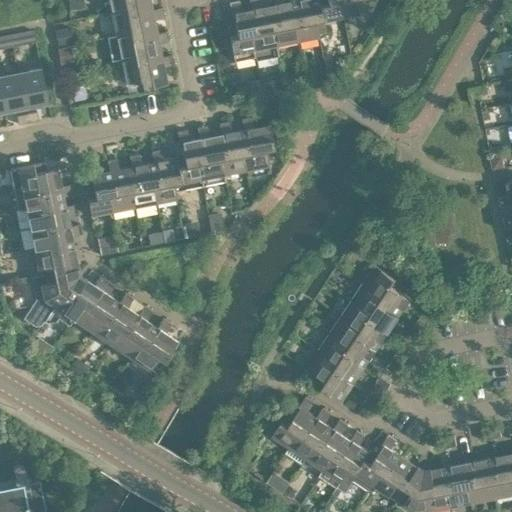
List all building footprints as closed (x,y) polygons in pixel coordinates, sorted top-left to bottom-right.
[(70,0),(73,11),(87,8),(85,0),(70,0)] [(152,12),(151,9),(149,0),(108,0),(111,11),(127,8),(129,16),(152,12)] [(235,23),(227,25),(234,61),(255,57),(250,33),(258,31),(254,8),(251,9),(241,11),(239,0),(238,0),(229,2),(231,13),(233,13),(235,23)] [(261,7),(259,0),(249,0),(251,9),(254,8),(258,31),(250,33),(255,57),(255,59),(278,54),(276,44),(273,29),(281,27),(276,4),(274,4),(261,7)] [(272,0),(274,4),(276,4),(281,27),(273,29),(276,44),(298,40),(295,24),(303,22),(298,0),(293,0),(284,2),(283,0),(272,0)] [(298,0),(303,22),(295,24),(298,40),(326,34),(323,20),(319,0),(298,0)] [(319,0),(323,20),(343,16),(340,0),(341,0),(319,0)] [(366,11),(363,0),(341,0),(340,0),(343,16),(366,11)] [(157,35),(156,33),(153,19),(164,17),(162,7),(151,9),(152,12),(129,16),(127,8),(111,11),(116,35),(132,32),(133,40),(157,35)] [(70,26),(55,29),(58,46),(74,43),(70,26)] [(209,28),(214,48),(225,46),(221,26),(209,28)] [(116,35),(106,37),(111,60),(121,58),(136,55),(138,63),(161,59),(161,56),(158,43),(169,40),(167,31),(156,33),(157,35),(133,40),(132,32),(116,35)] [(73,47),(60,50),(63,67),(77,64),(73,47)] [(142,88),(166,83),(163,66),(174,64),(172,54),(161,56),(161,59),(138,63),(136,55),(121,58),(125,82),(141,79),(142,88)] [(308,78),(320,75),(318,66),(306,69),(308,78)] [(48,102),(41,68),(18,73),(25,106),(48,102)] [(84,70),(68,74),(71,89),(87,86),(84,70)] [(303,71),(284,75),(286,85),(305,81),(303,71)] [(25,106),(18,73),(0,76),(0,90),(4,110),(25,106)] [(283,73),(277,75),(279,86),(286,85),(284,75),(283,73)] [(259,78),(246,81),(248,90),(261,87),(259,78)] [(39,120),(37,111),(27,113),(28,122),(39,120)] [(16,115),(18,124),(28,122),(27,113),(16,115)] [(270,171),(266,149),(274,147),(269,124),(254,127),(252,116),(242,118),(244,129),(246,128),(251,151),(243,153),(246,169),(247,176),(270,171)] [(244,129),(231,131),(229,120),(219,122),(222,133),(224,133),(229,156),(220,158),(224,173),(246,169),(243,153),(251,151),(246,128),(244,129)] [(197,127),(199,138),(202,137),(206,161),(198,162),(203,186),(225,181),(224,173),(220,158),(229,156),(224,133),(222,133),(209,136),(207,125),(197,127)] [(202,137),(199,138),(189,140),(187,129),(177,131),(179,142),(181,142),(183,152),(175,154),(176,157),(181,182),(174,184),(175,191),(203,186),(198,162),(206,161),(202,137)] [(177,197),(175,191),(174,184),(181,182),(176,157),(164,159),(162,149),(152,150),(154,161),(156,161),(161,184),(153,186),(156,202),(177,197)] [(129,155),(132,166),(134,165),(139,189),(131,190),(134,206),(156,202),(153,186),(161,184),(156,161),(154,161),(142,164),(139,153),(129,155)] [(504,155),(492,158),(495,169),(506,167),(504,155)] [(132,166),(119,168),(117,158),(107,160),(109,170),(112,170),(116,193),(108,195),(111,211),(134,206),(131,190),(139,189),(134,165),(132,166)] [(45,161),(10,168),(14,189),(37,184),(38,192),(62,188),(61,185),(59,175),(70,173),(68,163),(57,165),(57,167),(47,169),(45,161)] [(112,170),(109,170),(99,172),(97,162),(87,164),(89,175),(91,174),(93,185),(85,187),(91,215),(111,211),(108,195),(116,193),(112,170)] [(510,194),(499,196),(501,206),(511,204),(511,203),(511,202),(511,201),(511,180),(507,182),(507,183),(508,183),(510,194)] [(37,184),(14,189),(18,209),(26,207),(41,204),(42,212),(66,208),(65,205),(63,195),(74,193),(72,183),(61,185),(62,188),(38,192),(37,184)] [(511,201),(511,202),(511,203),(511,214),(503,217),(505,226),(511,225),(511,201)] [(70,228),(69,225),(67,215),(78,213),(76,203),(65,205),(66,208),(42,212),(41,204),(26,207),(30,227),(45,224),(46,232),(70,228)] [(209,216),(212,230),(225,227),(222,213),(209,216)] [(198,218),(185,221),(188,235),(201,233),(198,218)] [(71,235),(82,233),(80,223),(69,225),(70,228),(46,232),(45,224),(30,227),(34,247),(49,244),(50,252),(74,248),(71,235)] [(161,232),(149,234),(151,244),(163,241),(161,232)] [(114,234),(98,238),(101,254),(118,250),(114,234)] [(74,248),(50,252),(49,244),(34,247),(40,275),(78,268),(74,248)] [(376,264),(364,282),(384,295),(379,302),(400,316),(412,298),(401,292),(406,284),(376,264)] [(33,277),(37,297),(24,317),(36,325),(45,324),(47,321),(65,294),(72,298),(85,278),(79,275),(78,268),(40,275),(33,277)] [(85,278),(72,298),(65,294),(47,321),(48,322),(55,322),(58,317),(69,324),(73,317),(82,305),(89,310),(102,290),(100,288),(85,278)] [(121,302),(119,301),(108,294),(114,285),(106,279),(100,288),(102,290),(89,310),(82,305),(73,317),(92,330),(101,318),(108,322),(121,302)] [(364,282),(353,299),(373,312),(368,319),(389,333),(400,316),(379,302),(384,295),(364,282)] [(140,315),(138,314),(127,307),(133,298),(125,292),(119,301),(121,302),(108,322),(101,318),(92,330),(111,343),(120,330),(127,335),(140,315)] [(353,299),(341,316),(361,329),(357,336),(377,350),(389,333),(368,319),(373,312),(353,299)] [(157,326),(146,319),(152,310),(144,305),(138,314),(140,315),(127,335),(120,330),(111,343),(130,355),(139,343),(145,348),(159,328),(157,326)] [(341,316),(330,333),(350,346),(345,353),(366,367),(377,350),(357,336),(361,329),(341,316)] [(150,368),(158,356),(165,361),(178,340),(165,332),(171,323),(163,317),(157,326),(159,328),(145,348),(139,343),(130,355),(150,368)] [(429,324),(420,318),(415,325),(424,332),(429,324)] [(409,333),(419,339),(424,332),(415,325),(409,333)] [(330,333),(319,350),(339,363),(334,370),(355,384),(366,367),(345,353),(350,346),(330,333)] [(39,336),(31,348),(34,350),(46,358),(51,351),(54,347),(39,336)] [(319,350),(307,367),(327,380),(322,387),(343,401),(355,384),(334,370),(339,363),(319,350)] [(407,358),(397,351),(392,359),(402,365),(407,358)] [(90,364),(76,355),(68,368),(82,377),(90,364)] [(402,365),(392,359),(387,367),(396,373),(402,365)] [(384,392),(375,385),(369,393),(379,399),(384,392)] [(364,401),(374,407),(379,399),(369,393),(364,401)] [(319,418),(317,416),(308,410),(314,401),(306,396),(300,405),(301,406),(295,415),(288,411),(272,434),(290,446),(299,433),(306,437),(319,418)] [(336,429),(334,428),(325,422),(331,413),(323,407),(317,416),(319,418),(306,437),(299,433),(290,446),(286,452),(303,464),(307,457),(316,444),(323,449),(336,429)] [(353,440),(351,439),(342,433),(348,424),(340,418),(334,428),(336,429),(323,449),(316,444),(307,457),(324,469),(333,455),(340,460),(353,440)] [(502,436),(499,425),(490,427),(493,438),(502,436)] [(481,429),(484,440),(493,438),(490,427),(481,429)] [(324,469),(320,475),(338,486),(350,467),(357,472),(370,451),(360,444),(366,435),(357,430),(351,439),(353,440),(340,460),(333,455),(324,469)] [(350,467),(338,486),(344,491),(346,492),(354,480),(369,490),(374,483),(382,470),(389,475),(402,455),(391,448),(398,439),(389,434),(383,443),(384,444),(378,453),(371,449),(370,451),(357,472),(350,467)] [(457,445),(455,434),(446,436),(448,447),(457,445)] [(437,438),(439,448),(448,447),(446,436),(437,438)] [(511,492),(511,452),(496,456),(501,479),(493,481),(496,496),(511,492)] [(398,499),(419,467),(402,455),(389,475),(382,470),(374,483),(398,499)] [(493,481),(501,479),(496,456),(474,461),(479,484),(470,485),(473,500),(496,496),(493,481)] [(473,500),(470,485),(479,484),(474,461),(452,465),(456,488),(448,490),(451,505),(473,500)] [(448,490),(456,488),(452,465),(432,469),(436,492),(428,494),(431,509),(451,505),(448,490)] [(436,492),(432,469),(425,470),(419,467),(398,499),(417,511),(431,509),(428,494),(436,492)] [(0,511),(45,511),(39,478),(0,485),(0,511)]
